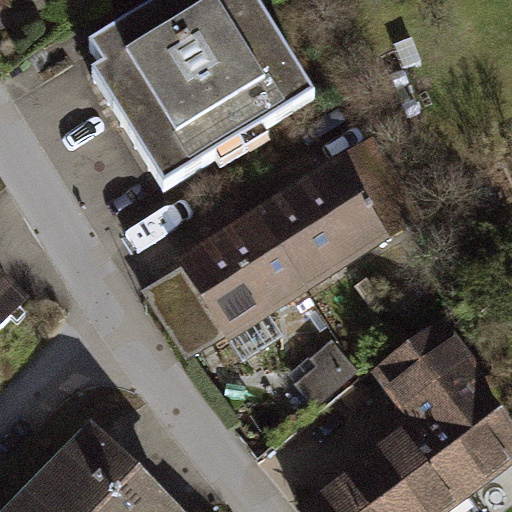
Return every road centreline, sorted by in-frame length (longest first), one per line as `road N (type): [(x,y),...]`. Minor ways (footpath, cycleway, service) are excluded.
road 1 (residential): [(115,320),(267,511)]
road 2 (residential): [(0,133),(115,320)]
road 3 (residential): [(0,435),(115,320)]
